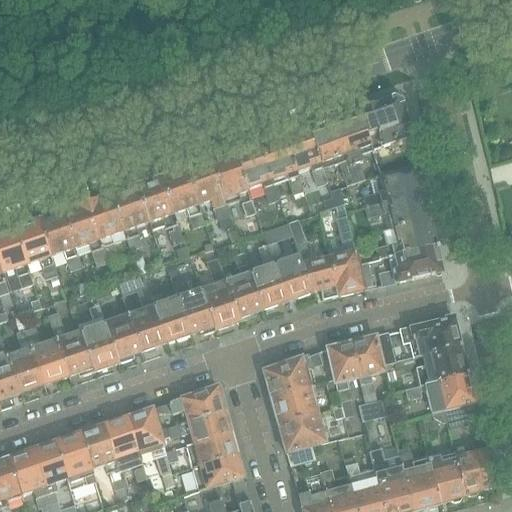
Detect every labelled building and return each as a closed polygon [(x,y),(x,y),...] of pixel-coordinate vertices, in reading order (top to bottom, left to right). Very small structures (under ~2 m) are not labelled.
[(395,98),(394,98),(357,111),(371,151),(372,153),(375,161),(414,149),(402,102),(402,100),(401,100),(399,98),(398,98),(397,98),(395,98)] [(371,151),(357,111),(332,120),(354,187),(365,183),(360,166),(363,165),(361,158),(372,153),(371,151)] [(354,187),(332,120),(308,128),(323,171),(338,166),(347,189),(354,187)] [(323,171),(308,128),(298,131),(298,130),(290,133),(290,134),(283,137),(297,176),(310,171),(317,190),(328,187),(323,171)] [(297,176),(283,137),(274,140),(274,138),(265,141),(266,143),(260,145),(270,175),(284,170),(294,198),(304,194),(297,176)] [(270,175),(260,145),(250,148),(249,147),(241,150),(241,151),(234,154),(248,193),(263,187),(269,206),(279,203),(270,175)] [(234,154),(233,154),(234,155),(223,159),(222,159),(219,159),(214,160),(211,163),(210,163),(210,162),(209,162),(225,207),(239,203),(237,197),(248,193),(234,154)] [(418,169),(416,157),(376,165),(381,178),(418,169)] [(225,207),(209,162),(200,165),(200,166),(199,167),(195,167),(190,169),(188,171),(186,171),(185,170),(184,171),(195,200),(207,196),(216,223),(229,219),(225,207)] [(425,196),(418,169),(381,178),(381,179),(369,182),(374,199),(362,202),(364,211),(425,196)] [(195,200),(184,171),(176,174),(174,176),(171,175),(166,177),(163,180),(161,179),(160,179),(170,208),(182,204),(192,232),(204,227),(195,200)] [(180,236),(170,208),(160,179),(151,182),(152,182),(150,184),(147,184),(141,185),(139,188),(137,187),(136,187),(148,224),(160,220),(165,232),(172,230),(173,233),(168,235),(173,248),(183,245),(180,236)] [(148,224),(136,187),(110,196),(126,242),(127,245),(130,253),(143,249),(139,240),(135,229),(148,224)] [(339,191),(330,195),(332,200),(323,204),(325,213),(344,207),(339,191)] [(126,242),(110,196),(86,204),(107,266),(119,262),(113,246),(126,242)] [(431,223),(425,196),(364,211),(367,222),(387,217),(391,232),(431,223)] [(251,202),(241,206),(246,221),(256,217),(251,202)] [(107,266),(86,204),(62,213),(78,258),(91,254),(97,270),(107,266)] [(78,258),(62,213),(37,221),(50,259),(63,255),(69,274),(82,270),(78,258)] [(57,278),(50,259),(37,221),(28,224),(29,225),(27,227),(24,226),(18,228),(16,231),(14,230),(13,230),(26,268),(39,264),(45,282),(57,278)] [(327,261),(337,300),(364,293),(354,255),(347,223),(337,225),(342,249),(327,253),(329,261),(327,261)] [(437,248),(431,223),(391,232),(383,234),(387,250),(375,253),(377,264),(388,261),(437,248)] [(33,288),(26,268),(13,230),(4,233),(3,235),(0,234),(0,271),(9,296),(33,288)] [(281,256),(277,244),(265,248),(269,260),(272,259),(281,256)] [(269,260),(265,248),(258,251),(264,270),(247,276),(260,314),(285,305),(272,267),(274,266),(272,259),(269,260)] [(441,264),(437,248),(388,261),(391,273),(379,276),(382,289),(439,276),(441,272),(439,265),(441,264)] [(234,259),(238,271),(247,267),(243,256),(234,259)] [(297,258),(274,266),(272,267),(285,305),(310,296),(300,267),(297,258)] [(226,283),(218,261),(206,265),(213,287),(200,292),(213,334),(239,325),(225,283),(226,283)] [(337,300),(327,261),(300,267),(310,296),(320,293),(322,303),(337,300)] [(0,301),(3,312),(13,308),(9,296),(0,271),(0,301)] [(240,278),(226,283),(225,283),(239,325),(255,319),(254,316),(260,314),(247,276),(240,278)] [(104,290),(93,294),(96,303),(108,299),(104,290)] [(148,300),(145,290),(136,293),(143,312),(127,317),(140,355),(164,347),(151,309),(148,300)] [(213,334),(200,292),(175,300),(188,339),(198,335),(199,339),(213,334)] [(188,339),(175,300),(163,305),(160,296),(148,300),(151,309),(164,347),(188,339)] [(104,325),(98,307),(89,311),(95,328),(79,334),(93,375),(117,367),(103,325),(104,325)] [(66,338),(58,315),(48,319),(55,342),(67,380),(77,376),(78,380),(93,375),(79,334),(66,338)] [(140,355),(127,317),(104,325),(103,325),(117,367),(134,361),(133,357),(140,355)] [(450,322),(416,330),(400,334),(403,346),(408,345),(412,360),(412,362),(421,360),(461,349),(458,335),(456,335),(454,324),(450,322)] [(41,347),(35,329),(25,333),(44,388),(67,380),(55,342),(41,347)] [(44,388),(25,333),(16,336),(22,353),(7,358),(7,359),(19,396),(44,388)] [(391,356),(387,337),(373,340),(381,370),(394,367),(394,365),(391,356)] [(7,358),(1,340),(0,340),(0,413),(14,409),(11,399),(19,396),(7,359),(7,358)] [(381,370),(373,340),(349,346),(359,381),(365,404),(376,402),(370,378),(382,375),(381,370)] [(359,381),(349,346),(326,351),(334,383),(337,395),(341,410),(343,421),(354,418),(350,402),(352,401),(348,384),(359,381)] [(462,350),(461,349),(421,360),(422,365),(423,369),(415,371),(419,390),(468,378),(465,363),(463,363),(461,355),(460,350),(462,350)] [(318,355),(308,359),(308,358),(266,373),(264,376),(270,400),(309,389),(318,386),(312,370),(322,366),(318,355)] [(422,365),(421,360),(412,362),(412,360),(394,365),(394,367),(381,370),(382,375),(384,377),(412,370),(413,368),(422,365)] [(468,378),(419,390),(403,394),(406,405),(421,402),(420,395),(425,394),(430,416),(443,413),(475,406),(468,378)] [(337,395),(334,383),(325,385),(328,397),(337,395)] [(317,416),(309,389),(270,400),(278,427),(317,416)] [(215,390),(168,406),(172,418),(186,414),(189,425),(225,415),(219,392),(215,390)] [(358,407),(361,424),(373,421),(372,416),(384,413),(385,419),(387,418),(383,401),(358,407)] [(478,417),(475,406),(443,413),(446,425),(478,417)] [(343,421),(341,410),(333,412),(335,423),(343,421)] [(175,489),(151,412),(127,420),(142,465),(155,461),(160,477),(162,477),(167,491),(175,489)] [(443,413),(430,416),(431,419),(442,426),(446,425),(443,413)] [(231,436),(225,415),(189,425),(169,431),(172,441),(192,436),(196,447),(231,436)] [(326,444),(317,416),(278,427),(286,456),(311,449),(311,448),(326,444)] [(142,465),(127,420),(103,429),(117,471),(128,467),(130,472),(133,471),(137,485),(147,481),(142,465)] [(117,471),(103,429),(80,437),(92,475),(103,472),(105,478),(118,474),(117,471)] [(237,459),(231,436),(196,447),(176,453),(179,464),(199,458),(202,469),(237,459)] [(92,475),(80,437),(55,445),(67,484),(71,495),(87,490),(93,508),(102,505),(96,487),(92,475)] [(495,489),(483,441),(471,444),(474,457),(454,461),(463,500),(477,497),(478,494),(495,489)] [(67,484),(55,445),(32,453),(47,500),(50,511),(60,511),(56,497),(57,496),(55,488),(67,484)] [(315,462),(311,449),(286,456),(290,469),(315,462)] [(386,472),(380,450),(368,454),(373,474),(383,511),(411,511),(400,469),(386,472)] [(50,511),(47,500),(32,453),(8,462),(21,500),(33,495),(39,511),(41,511),(50,511)] [(453,454),(427,461),(438,507),(450,504),(454,505),(459,504),(461,501),(463,500),(454,461),(453,454)] [(398,459),(400,469),(411,511),(419,511),(426,510),(428,511),(429,511),(434,511),(436,508),(438,507),(427,461),(412,464),(410,455),(398,459)] [(243,481),(237,459),(202,469),(195,471),(201,492),(232,484),(243,481)] [(360,477),(355,459),(343,462),(345,469),(348,480),(347,480),(355,511),(383,511),(373,474),(360,477)] [(21,500),(8,462),(0,464),(0,511),(8,511),(7,506),(21,501),(21,500)] [(334,484),(331,472),(319,476),(323,492),(325,492),(329,511),(355,511),(347,480),(334,484)] [(121,481),(111,484),(118,506),(128,503),(121,481)] [(247,494),(243,481),(232,484),(235,497),(238,506),(249,503),(247,494)] [(296,490),(298,499),(301,511),(329,511),(325,492),(323,492),(309,496),(307,486),(296,490)] [(204,496),(208,511),(223,511),(218,492),(204,496)] [(187,509),(197,506),(195,497),(185,500),(187,509)] [(251,511),(249,503),(238,506),(239,511),(251,511)]
